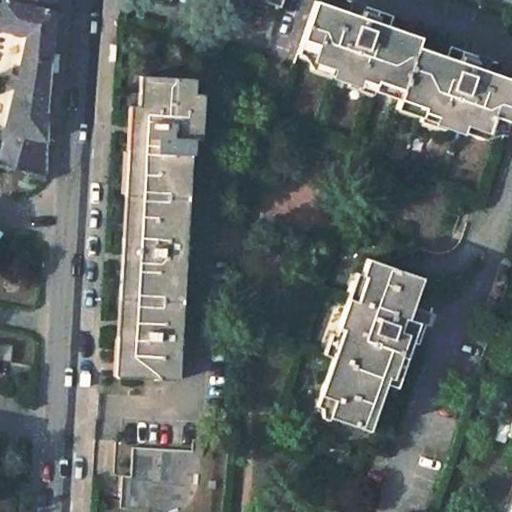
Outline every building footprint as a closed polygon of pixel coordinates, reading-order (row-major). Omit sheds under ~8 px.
[(53,0),(21,0),(21,7),(52,16),(53,0)] [(178,0),(261,0),(286,9),(289,0),(172,0),(178,2),(178,0)] [(47,95),(52,20),(52,16),(21,7),(3,3),(0,13),(0,30),(25,37),(4,132),(46,140),(47,95)] [(425,41),(379,26),(377,34),(363,29),(366,21),(319,5),(300,59),(336,72),(334,80),(359,89),(360,85),(380,92),(381,87),(406,97),(404,105),(428,114),(427,118),(441,124),(440,127),(466,136),(469,126),(505,139),(511,120),(511,82),(480,71),(477,78),(462,72),(465,65),(422,50),(425,41)] [(363,29),(377,34),(379,26),(366,21),(363,29)] [(480,71),(465,65),(462,72),(477,78),(480,71)] [(192,77),(136,74),(134,112),(128,215),(120,352),(118,376),(178,378),(190,139),(198,140),(200,92),(191,92),(192,77)] [(359,92),(377,99),(379,96),(380,92),(360,85),(359,89),(359,92)] [(379,96),(404,105),(406,97),(381,87),(380,92),(379,96)] [(402,113),(426,121),(427,118),(428,114),(404,105),(402,113)] [(424,126),(438,131),(440,127),(441,124),(427,118),(426,121),(424,126)] [(46,140),(4,132),(3,134),(6,135),(4,140),(0,138),(0,166),(45,179),(46,140)] [(334,349),(312,415),(326,421),(320,437),(358,453),(378,399),(389,403),(409,347),(402,343),(407,330),(402,328),(412,298),(359,279),(352,297),(357,299),(349,322),(339,319),(329,346),(334,349)] [(14,344),(0,343),(0,360),(13,361),(14,344)] [(197,511),(201,452),(132,448),(131,476),(121,476),(119,510),(151,511),(197,511)]
